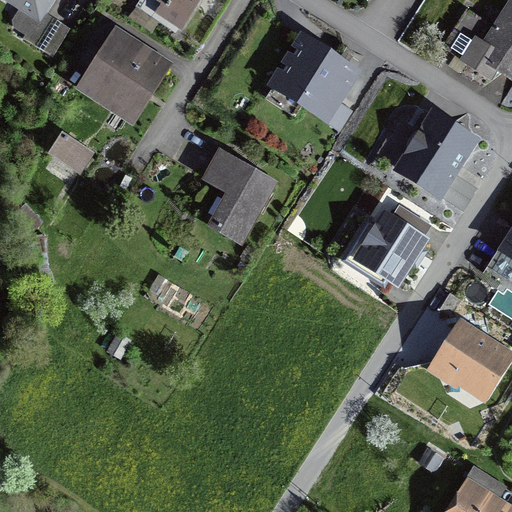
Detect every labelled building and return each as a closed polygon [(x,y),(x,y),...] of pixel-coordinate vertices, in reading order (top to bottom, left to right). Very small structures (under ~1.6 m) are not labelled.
[(15,0),(16,2),(37,15),(23,39),(52,57),(67,33),(38,15),(47,0),(15,0)] [(176,32),(196,0),(156,0),(148,14),(176,32)] [(511,2),(483,47),(478,44),(476,43),(467,58),(466,60),(491,75),(496,66),(511,76),(511,2)] [(467,58),(476,43),(478,44),(490,25),(467,11),(446,44),(467,58)] [(354,72),(303,40),(276,82),(327,115),(354,72)] [(89,87),(130,113),(159,67),(118,41),(89,87)] [(424,110),(390,163),(439,196),(473,141),(424,110)] [(79,172),(92,153),(64,135),(52,154),(79,172)] [(274,184),(220,154),(206,178),(234,195),(216,228),(241,242),(274,184)] [(386,216),(358,259),(397,284),(424,241),(386,216)] [(511,238),(488,276),(511,291),(511,238)] [(440,310),(451,317),(461,301),(450,294),(440,310)] [(462,327),(437,366),(483,396),(508,357),(462,327)] [(506,511),(475,490),(485,476),(473,469),(464,484),(470,487),(454,511),(506,511)]
